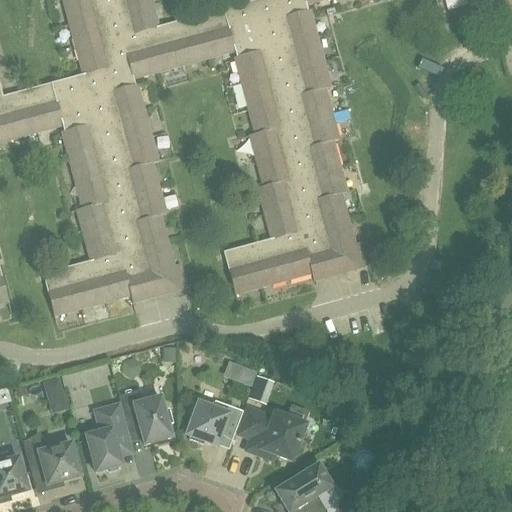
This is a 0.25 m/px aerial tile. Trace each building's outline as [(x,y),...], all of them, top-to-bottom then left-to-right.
[(60,0),(81,76),(3,97),(0,86),(0,305),(9,303),(0,269),(0,143),(60,127),(82,210),(76,212),(90,263),(43,276),(55,319),(130,298),(132,306),(186,291),(179,266),(173,268),(159,218),(166,216),(152,165),(159,163),(136,80),(233,53),(256,136),(250,138),(264,188),(258,190),(272,241),(224,254),(235,297),(311,276),(313,284),(367,269),(361,244),(354,246),(341,196),(347,195),(333,144),(339,142),(325,91),(331,90),(308,6),(329,0),(440,0),(441,0),(442,0),(495,0),(500,16),(511,12),(511,0),(254,0),(255,2),(158,29),(149,0),(60,0)] [(163,350),(162,362),(175,363),(175,350),(163,350)] [(239,368),(233,383),(249,388),(254,374),(239,368)] [(256,377),(247,400),(265,407),(274,384),(256,377)] [(118,398),(126,427),(138,424),(144,446),(171,439),(167,427),(172,425),(168,411),(163,412),(160,399),(143,403),(140,392),(118,398)] [(217,440),(230,445),(242,413),(215,403),(211,405),(209,410),(198,406),(196,410),(193,408),(188,422),(191,423),(187,436),(189,437),(188,441),(202,446),(204,443),(215,447),(217,440)] [(121,467),(119,459),(132,456),(128,441),(119,405),(93,412),(99,434),(85,438),(95,474),(105,471),(108,475),(117,472),(118,468),(121,467)] [(247,411),(237,436),(250,441),(245,453),(272,462),(274,457),(291,463),(305,426),(274,415),(272,420),(247,411)] [(46,487),(62,483),(79,478),(70,445),(48,451),(38,436),(31,440),(26,443),(22,444),(31,477),(43,473),(46,487)] [(0,499),(27,492),(18,459),(0,464),(0,499)] [(317,466),(274,493),(286,511),(323,511),(324,511),(320,496),(331,489),(317,466)]
